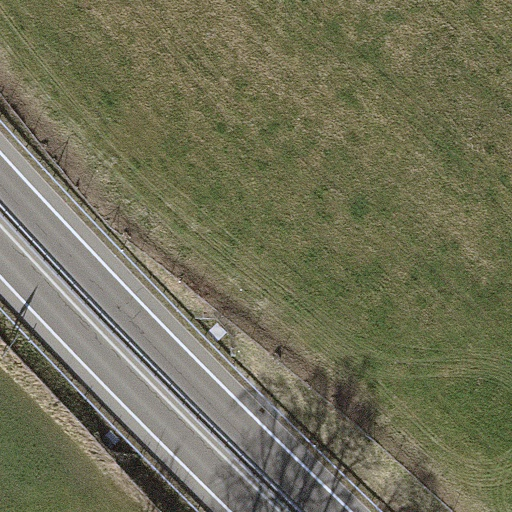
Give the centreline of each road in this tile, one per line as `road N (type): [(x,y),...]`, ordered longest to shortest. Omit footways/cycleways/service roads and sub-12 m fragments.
road 1 (trunk): [(329,511),(0,175)]
road 2 (trunk): [(0,250),(254,511)]
